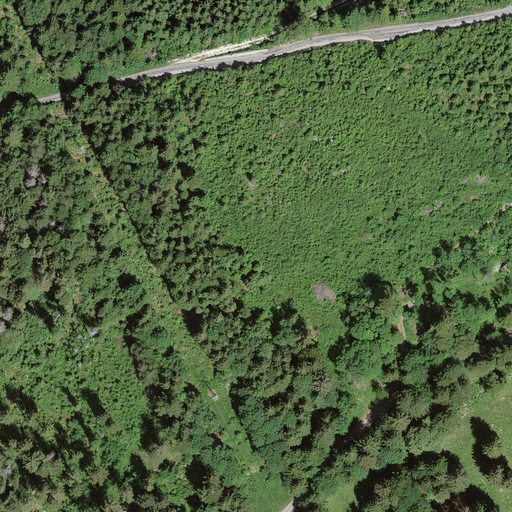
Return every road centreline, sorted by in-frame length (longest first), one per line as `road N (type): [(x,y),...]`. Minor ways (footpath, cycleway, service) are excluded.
road 1 (unclassified): [(511,8),(164,69),(0,112)]
road 2 (unclassified): [(285,511),(392,399),(511,333)]
road 3 (track): [(354,0),(187,65)]
